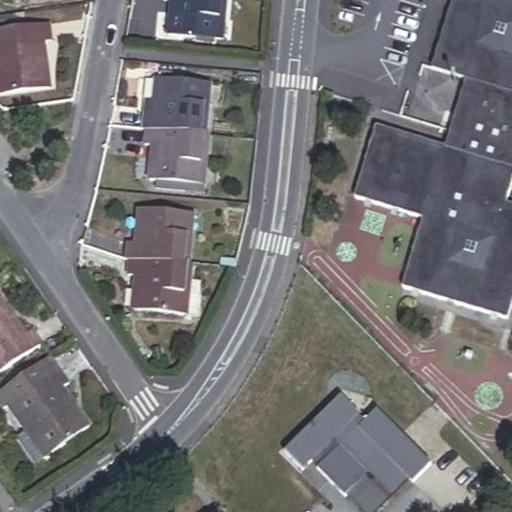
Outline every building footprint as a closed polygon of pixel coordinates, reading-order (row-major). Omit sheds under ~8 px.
[(224,22),(225,0),(162,0),(162,1),(173,2),(172,15),(168,14),(166,37),(216,41),(217,21),(224,22)] [(511,0),(452,0),(431,71),(465,81),(445,148),(376,127),(354,199),(423,220),(402,288),(506,320),(511,301),(511,205),(506,204),(511,185),(511,0)] [(49,25),(0,32),(0,82),(2,98),(51,90),(44,43),(51,42),(49,25)] [(159,75),(158,82),(194,85),(195,78),(159,75)] [(205,137),(208,108),(209,108),(211,86),(194,85),(158,82),(155,82),(153,102),(143,101),(142,115),(140,131),(144,131),(205,137)] [(206,167),(209,137),(205,137),(144,131),(142,148),(155,149),(154,159),(149,159),(147,183),(153,183),(198,187),(200,166),(206,167)] [(198,187),(153,183),(152,191),(202,195),(202,188),(198,187)] [(188,266),(190,237),(186,236),(187,217),(137,213),(136,233),(139,233),(138,245),(126,244),(125,260),(128,260),(128,262),(188,266)] [(190,282),(191,267),(188,266),(128,262),(127,276),(138,277),(137,288),(134,290),(132,312),(182,316),(183,295),(188,296),(190,282)] [(188,296),(183,295),(182,316),(199,318),(202,283),(190,282),(188,296)] [(0,375),(41,346),(31,332),(25,336),(0,300),(0,375)] [(58,371),(8,407),(26,432),(30,430),(49,456),(89,428),(62,389),(68,384),(58,371)] [(411,511),(445,480),(372,404),(303,471),(336,505),(371,471),(410,511),(411,511)] [(49,456),(30,430),(26,432),(16,440),(35,466),(49,456)]
